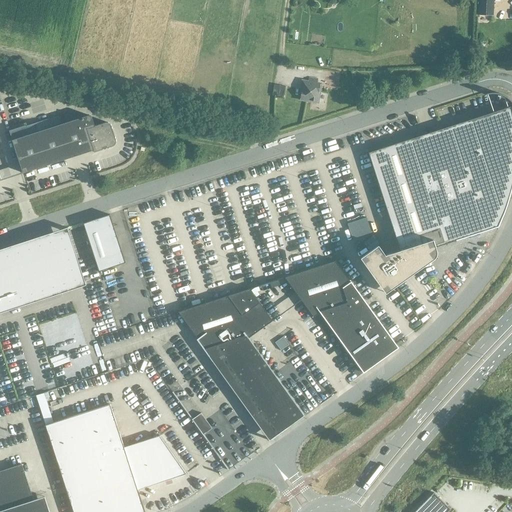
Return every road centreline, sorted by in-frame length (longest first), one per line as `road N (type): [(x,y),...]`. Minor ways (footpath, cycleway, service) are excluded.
road 1 (unclassified): [(511,84),(479,81),(0,237)]
road 2 (unclassified): [(275,451),(420,343),(482,276),(511,226)]
road 3 (secondary): [(511,317),(343,507)]
road 4 (secondary): [(367,511),(511,342)]
